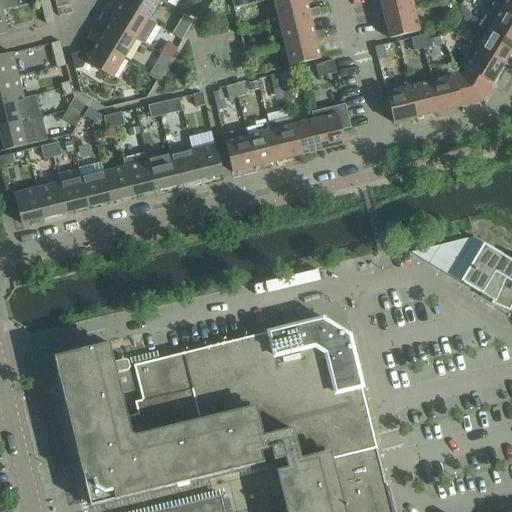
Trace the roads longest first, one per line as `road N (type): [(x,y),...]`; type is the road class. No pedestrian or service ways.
road 1 (residential): [(0,254),(220,201),(387,142)]
road 2 (tertiary): [(33,511),(0,374)]
road 3 (residential): [(387,142),(492,115),(511,98)]
